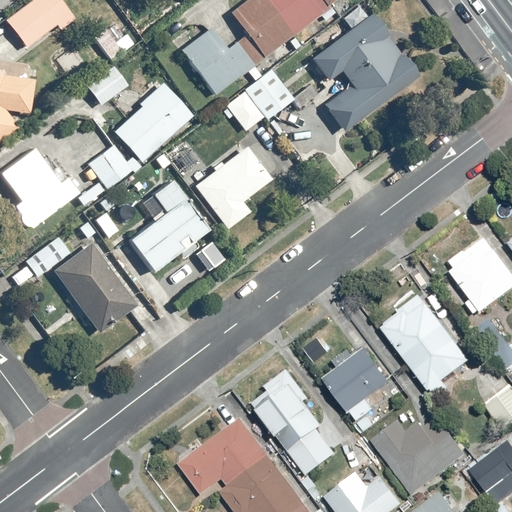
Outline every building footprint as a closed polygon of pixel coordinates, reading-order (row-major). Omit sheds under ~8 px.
[(72,18),(58,0),(30,0),(3,21),(24,48),(54,25),(57,29),(72,18)] [(180,51),(213,94),(335,0),(245,0),(228,13),(245,36),(225,51),(208,30),(180,51)] [(322,106),(341,132),(415,77),(369,16),(309,60),(325,81),(338,72),(349,86),(322,106)] [(125,34),(114,18),(90,35),(109,62),(133,45),(125,34)] [(80,50),(58,64),(69,82),(92,68),(80,50)] [(125,85),(112,67),(85,88),(99,106),(125,85)] [(291,98),(270,69),(223,104),(243,131),(264,116),(266,119),(292,99),(291,98)] [(0,140),(16,129),(3,111),(27,115),(32,81),(1,76),(0,74),(0,140)] [(112,133),(140,163),(191,116),(161,84),(137,106),(139,108),(112,133)] [(307,85),(291,98),(292,99),(299,108),(315,95),(307,85)] [(130,171),(111,145),(86,164),(97,179),(105,189),(130,171)] [(244,147),(191,187),(224,231),(248,213),(240,203),(270,180),(244,147)] [(27,229),(76,193),(65,178),(57,184),(32,149),(0,172),(0,179),(17,203),(11,207),(27,229)] [(82,206),(105,189),(97,179),(75,196),(82,206)] [(163,214),(127,241),(151,273),(206,231),(169,182),(150,196),(163,214)] [(68,252),(55,236),(22,262),(35,278),(68,252)] [(454,270),(451,273),(481,313),(511,289),(511,273),(485,238),(450,265),(454,270)] [(88,243),(50,271),(96,334),(135,306),(88,243)] [(75,337),(38,292),(22,305),(59,350),(75,337)] [(404,311),(381,329),(434,399),(449,389),(443,381),(470,361),(426,303),(408,317),(404,311)] [(511,339),(508,343),(504,337),(488,350),(506,373),(511,368),(511,339)] [(365,349),(322,379),(347,414),(390,383),(365,349)] [(252,404),(288,451),(321,426),(302,401),(308,397),(287,370),(264,387),(268,392),(252,404)] [(511,425),(511,387),(510,386),(485,404),(504,431),(511,425)] [(371,441),(412,496),(467,455),(438,417),(422,428),(418,422),(406,431),(398,421),(371,441)] [(310,511),(241,418),(178,464),(201,495),(223,480),(228,487),(221,492),(235,511),(310,511)] [(511,437),(471,470),(499,505),(511,495),(511,437)] [(357,472),(324,498),(334,511),(391,511),(401,504),(381,478),(368,487),(357,472)] [(455,511),(440,492),(413,511),(455,511)]
